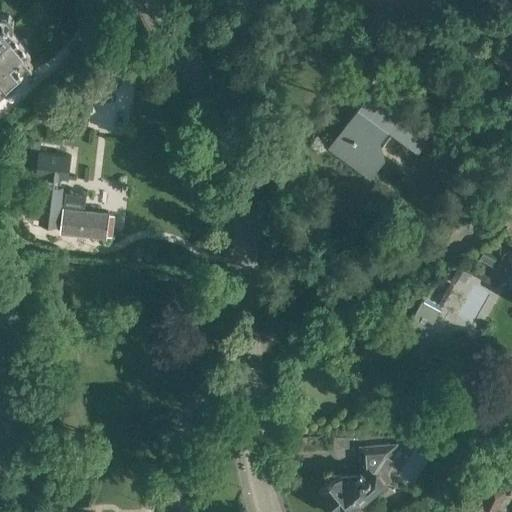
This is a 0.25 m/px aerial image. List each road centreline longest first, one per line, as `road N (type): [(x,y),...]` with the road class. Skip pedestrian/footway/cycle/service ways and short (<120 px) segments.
road 1 (residential): [(246,364),(230,158),(159,0)]
road 2 (residential): [(246,364),(318,301),(511,212)]
road 3 (unclassified): [(48,511),(47,427),(0,304)]
road 4 (residential): [(267,511),(246,364)]
